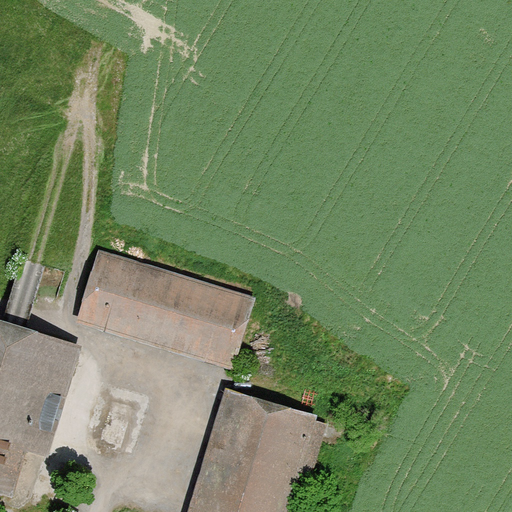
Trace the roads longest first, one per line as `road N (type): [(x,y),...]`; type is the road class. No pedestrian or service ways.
road 1 (track): [(95,55),(87,217),(65,329),(0,310)]
road 2 (track): [(35,264),(86,66)]
road 3 (track): [(110,0),(95,55),(71,77),(36,86),(0,80)]
